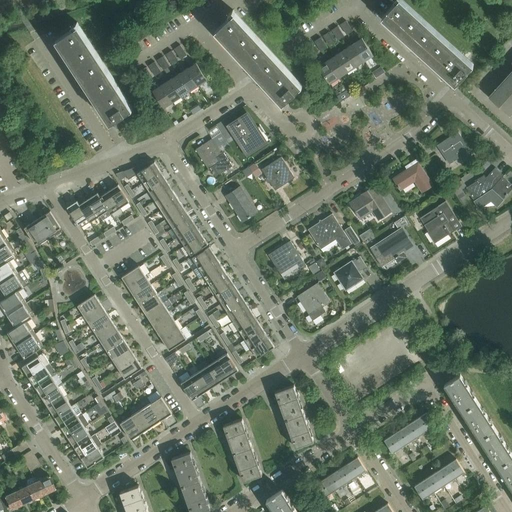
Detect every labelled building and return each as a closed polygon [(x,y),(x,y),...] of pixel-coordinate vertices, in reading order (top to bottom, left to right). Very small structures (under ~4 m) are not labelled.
[(473,65),(467,58),(402,0),(397,0),(384,15),(444,70),(443,72),(449,78),(451,76),(457,82),(473,65)] [(303,85),(297,78),(241,18),(236,12),(218,28),(274,89),(272,90),(278,97),(280,95),(285,101),(303,85)] [(354,31),(347,20),(341,24),(348,35),(354,31)] [(134,108),(129,100),(79,25),(59,38),(105,107),(103,108),(108,115),(109,114),(114,121),(134,108)] [(345,36),(338,26),(332,30),(339,40),(345,36)] [(337,42),(330,32),(324,36),(331,46),(337,42)] [(328,48),(321,37),(315,41),(322,51),(328,48)] [(363,38),(354,44),(365,61),(374,55),(363,38)] [(319,53),(313,43),(307,47),(313,57),(319,53)] [(354,44),(345,50),(356,67),(365,61),(354,44)] [(187,55),(181,45),(175,49),(181,59),(187,55)] [(179,60),(172,50),(166,54),(173,64),(179,60)] [(356,67),(345,50),(337,55),(348,72),(356,67)] [(337,55),(328,61),(339,78),(348,72),(337,55)] [(170,66),(164,56),(158,60),(164,70),(170,66)] [(330,84),(339,78),(328,61),(319,67),(330,84)] [(161,71),(155,62),(149,65),(156,75),(161,71)] [(197,63),(188,69),(199,86),(209,80),(197,63)] [(153,77),(146,67),(140,71),(147,81),(153,77)] [(191,92),(199,86),(188,69),(179,74),(191,92)] [(191,92),(179,74),(171,80),(182,97),(191,92)] [(511,75),(501,88),(494,96),(510,111),(511,108),(511,75)] [(174,103),(182,97),(171,80),(162,85),(174,103)] [(165,109),(174,103),(162,85),(153,91),(165,109)] [(247,116),(229,128),(246,155),(265,143),(247,116)] [(458,132),(437,145),(449,164),(470,150),(458,132)] [(222,133),(196,150),(207,166),(209,165),(211,167),(210,168),(216,177),(227,170),(226,169),(233,165),(224,152),(223,153),(218,147),(227,141),(222,133)] [(281,157),(263,169),(276,190),(295,177),(281,157)] [(407,169),(393,178),(401,190),(415,181),(422,192),(433,184),(417,159),(405,166),(407,169)] [(138,173),(144,182),(161,171),(155,161),(150,164),(149,162),(124,171),(129,179),(129,180),(138,173)] [(256,164),(250,168),(256,176),(262,172),(256,164)] [(479,180),(466,188),(475,201),(487,193),(487,192),(491,189),(503,200),(511,189),(511,184),(504,177),(504,175),(496,167),(487,177),(484,175),(478,179),(479,180)] [(144,182),(150,191),(167,180),(161,171),(144,182)] [(150,191),(156,200),(173,189),(167,180),(150,191)] [(119,184),(109,190),(120,208),(130,202),(119,184)] [(241,186),(226,196),(243,221),(258,212),(241,186)] [(362,194),(350,203),(359,217),(371,209),(378,219),(391,211),(374,186),(362,194)] [(179,198),(173,189),(156,200),(162,209),(179,198)] [(98,192),(98,193),(111,214),(120,208),(109,190),(101,196),(98,192)] [(98,193),(89,199),(100,216),(108,210),(111,214),(98,193)] [(185,207),(179,198),(162,209),(168,218),(185,207)] [(78,200),(77,201),(91,222),(100,216),(89,199),(80,204),(78,200)] [(438,205),(420,217),(420,218),(422,217),(426,223),(424,224),(434,240),(447,232),(449,235),(451,234),(451,233),(462,226),(446,200),(438,205)] [(91,222),(77,201),(68,207),(81,228),(91,222)] [(168,218),(173,227),(191,216),(185,207),(168,218)] [(38,219),(51,238),(64,229),(51,210),(38,219)] [(13,216),(10,211),(5,215),(8,220),(13,216)] [(308,229),(320,247),(331,240),(331,242),(337,238),(344,248),(342,249),(343,249),(352,243),(333,213),(308,229)] [(197,225),(191,216),(173,227),(179,237),(197,225)] [(38,246),(51,238),(38,219),(25,227),(38,246)] [(0,248),(10,242),(0,225),(0,248)] [(202,234),(197,225),(179,237),(185,246),(202,234)] [(350,226),(345,229),(355,245),(360,241),(350,226)] [(402,228),(376,245),(388,262),(395,257),(396,258),(399,256),(399,255),(413,246),(402,228)] [(202,234),(185,246),(191,255),(209,244),(202,234)] [(93,246),(103,240),(100,236),(90,242),(93,246)] [(302,269),(307,265),(291,240),(269,254),(281,273),(298,262),(302,269)] [(19,255),(10,242),(0,248),(0,266),(11,259),(11,260),(19,255)] [(193,257),(199,267),(216,255),(210,246),(193,257)] [(199,267),(205,276),(222,264),(216,255),(199,267)] [(360,256),(335,272),(346,289),(363,279),(358,272),(366,266),(360,256)] [(321,267),(327,264),(323,258),(318,261),(321,267)] [(0,283),(19,272),(11,260),(11,259),(0,266),(0,283)] [(311,264),(313,272),(321,269),(318,262),(311,264)] [(205,276),(210,285),(228,273),(222,264),(205,276)] [(128,286),(146,275),(140,265),(122,277),(128,286)] [(317,274),(320,279),(327,275),(324,270),(317,274)] [(27,285),(19,272),(0,283),(0,284),(8,297),(19,290),(27,285)] [(234,283),(228,273),(210,285),(216,294),(234,283)] [(128,286),(134,295),(152,284),(146,275),(128,286)] [(216,294),(222,303),(240,292),(234,283),(216,294)] [(326,312),(323,307),(331,302),(318,283),(297,296),(310,315),(313,320),(326,312)] [(158,293),(152,284),(134,295),(140,304),(158,293)] [(0,301),(0,302),(8,315),(27,302),(19,290),(8,297),(0,301)] [(222,303),(228,312),(245,301),(240,292),(222,303)] [(140,304),(146,313),(163,302),(158,293),(140,304)] [(95,294),(78,305),(84,315),(102,303),(95,294)] [(228,312),(234,321),(251,310),(245,301),(228,312)] [(36,315),(27,302),(8,315),(16,327),(28,320),(36,315)] [(146,313),(152,322),(169,311),(163,302),(146,313)] [(84,315),(90,324),(108,313),(102,303),(84,315)] [(234,321),(240,330),(257,319),(251,310),(234,321)] [(152,322),(158,331),(175,320),(169,311),(152,322)] [(108,313),(90,324),(96,333),(113,322),(108,313)] [(240,330),(246,339),(263,328),(257,319),(240,330)] [(36,333),(28,320),(16,327),(8,332),(17,345),(36,333)] [(158,331),(164,340),(181,329),(175,320),(158,331)] [(96,333),(102,342),(119,331),(113,322),(96,333)] [(246,339),(252,348),(269,337),(263,328),(246,339)] [(187,339),(181,329),(164,340),(170,350),(187,339)] [(119,331),(102,342),(108,351),(125,340),(119,331)] [(17,345),(25,358),(36,350),(36,351),(44,345),(36,333),(17,345)] [(275,346),(269,337),(252,348),(258,358),(275,346)] [(108,351),(114,360),(131,349),(125,340),(108,351)] [(131,349),(114,360),(120,369),(137,358),(131,349)] [(23,366),(29,376),(50,363),(43,352),(39,355),(36,351),(36,350),(25,358),(28,362),(23,366)] [(166,358),(170,364),(180,358),(176,352),(166,358)] [(239,370),(228,353),(218,359),(229,376),(239,370)] [(143,367),(137,358),(120,369),(126,378),(143,367)] [(220,382),(229,376),(218,359),(209,365),(220,382)] [(50,363),(29,376),(36,386),(57,373),(50,363)] [(220,382),(209,365),(200,371),(211,388),(220,382)] [(202,394),(211,388),(200,371),(191,376),(202,394)] [(36,386),(42,396),(59,386),(63,383),(57,373),(36,386)] [(445,384),(463,412),(478,401),(461,374),(445,384)] [(191,376),(181,383),(193,400),(202,394),(191,376)] [(275,391),(285,420),(304,413),(294,384),(275,391)] [(66,396),(59,386),(42,396),(49,406),(66,396)] [(72,406),(66,396),(49,406),(55,417),(72,406)] [(162,396),(152,403),(162,419),(173,413),(162,396)] [(481,439),(496,429),(478,401),(463,412),(481,439)] [(55,417),(62,427),(79,416),(82,413),(76,403),(72,406),(55,417)] [(162,419),(152,403),(141,409),(152,426),(162,419)] [(142,433),(152,426),(141,409),(131,416),(142,433)] [(82,413),(79,416),(62,427),(68,437),(85,426),(89,423),(83,413),(82,413)] [(314,441),(304,413),(285,420),(295,448),(314,441)] [(436,427),(427,413),(416,419),(424,432),(432,427),(434,430),(436,427)] [(132,439),(142,433),(131,416),(121,423),(132,439)] [(224,424),(228,436),(234,452),(253,446),(243,418),(224,424)] [(426,434),(424,432),(416,419),(406,426),(414,439),(421,434),(423,436),(426,434)] [(68,437),(75,447),(92,436),(85,426),(68,437)] [(415,441),(414,439),(406,426),(396,432),(404,445),(411,441),(413,443),(415,441)] [(511,458),(511,453),(496,429),(481,439),(499,467),(511,458)] [(405,447),(404,445),(396,432),(385,439),(394,452),(401,447),(403,449),(405,447)] [(81,457),(98,446),(102,443),(96,433),(92,436),(75,447),(81,457)] [(25,440),(12,449),(15,455),(29,446),(25,440)] [(105,457),(98,446),(81,457),(88,467),(105,457)] [(263,474),(253,446),(234,452),(244,481),(263,474)] [(22,456),(25,460),(35,454),(32,450),(22,456)] [(172,458),(182,486),(201,480),(191,451),(172,458)] [(35,454),(25,460),(28,465),(38,459),(35,454)] [(38,459),(28,465),(31,470),(41,464),(46,460),(43,455),(38,459)] [(357,456),(347,463),(355,476),(363,471),(365,473),(367,471),(357,456)] [(511,487),(511,458),(499,467),(511,487)] [(457,459),(446,466),(455,478),(462,474),(464,476),(466,474),(457,459)] [(355,476),(347,463),(337,470),(346,482),(352,478),(354,480),(357,478),(355,476)] [(20,473),(24,471),(19,464),(15,466),(20,473)] [(16,476),(20,473),(15,466),(12,468),(16,476)] [(456,480),(455,478),(446,466),(436,472),(444,485),(452,480),(454,482),(456,480)] [(337,470),(327,476),(335,489),(342,484),(344,487),(347,484),(346,482),(337,470)] [(436,472),(426,479),(434,492),(441,487),(443,489),(446,487),(444,485),(436,472)] [(50,475),(38,480),(44,494),(56,488),(50,475)] [(335,489),(327,476),(317,483),(325,496),(332,491),(334,493),(337,491),(335,489)] [(435,494),(434,492),(426,479),(416,486),(424,498),(431,494),(433,496),(435,494)] [(38,480),(27,485),(33,499),(44,494),(38,480)] [(198,511),(211,508),(201,480),(182,486),(191,511),(198,511)] [(33,499),(27,485),(16,491),(22,504),(33,499)] [(121,491),(128,511),(148,511),(139,485),(121,491)] [(267,500),(275,511),(297,511),(282,490),(267,500)] [(16,491),(0,497),(0,499),(4,509),(9,507),(11,509),(22,504),(16,491)] [(393,511),(388,503),(378,510),(379,511),(393,511)]
